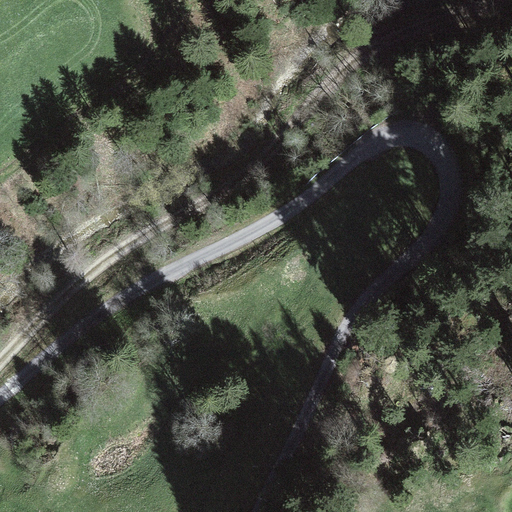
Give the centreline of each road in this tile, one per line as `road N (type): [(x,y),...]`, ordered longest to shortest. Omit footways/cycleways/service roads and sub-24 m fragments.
road 1 (track): [(498,0),(410,31),(341,72),(274,151),(86,277),(0,361)]
road 2 (track): [(152,61),(0,185)]
